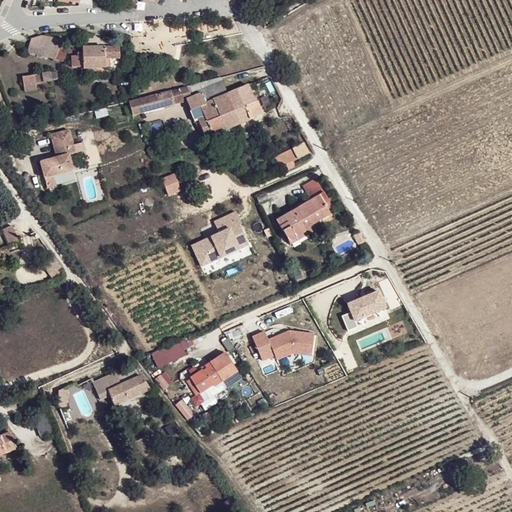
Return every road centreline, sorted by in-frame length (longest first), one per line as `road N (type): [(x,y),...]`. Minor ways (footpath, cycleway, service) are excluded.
road 1 (residential): [(207,4),(235,10),(511,480)]
road 2 (track): [(248,511),(151,379)]
road 3 (residential): [(6,27),(143,9)]
